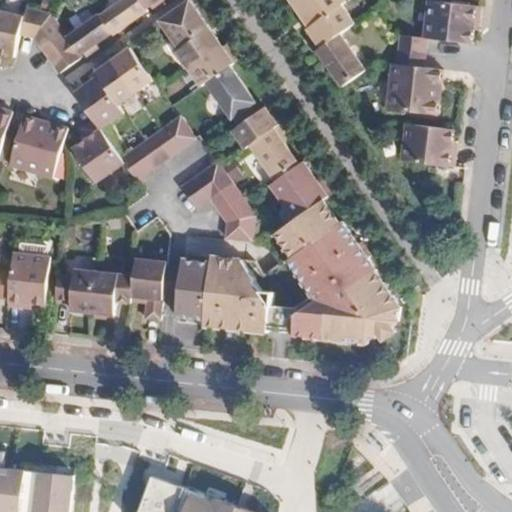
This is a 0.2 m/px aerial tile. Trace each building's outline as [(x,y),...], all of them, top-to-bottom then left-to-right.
[(148,10),(146,8),(140,0),(122,0),(101,15),(112,32),(114,34),(148,10)] [(140,0),(146,8),(158,0),(140,0)] [(347,0),(299,0),(294,3),(311,27),(343,5),(348,1),(347,0)] [(161,22),(181,50),(210,30),(190,1),(161,22)] [(430,2),(427,39),(428,39),(450,41),(453,41),(475,44),(476,26),(477,22),(481,22),(482,7),(430,2)] [(356,24),(343,5),(311,27),(309,29),(322,48),(342,34),(356,24)] [(37,12),(24,7),(20,20),(16,31),(30,36),(37,12)] [(16,31),(20,20),(0,12),(0,50),(9,54),(16,31)] [(30,36),(37,37),(62,71),(81,57),(79,56),(66,38),(51,17),(37,12),(30,36)] [(100,14),(66,38),(79,56),(112,32),(101,15),(100,14)] [(222,46),(210,30),(181,50),(178,52),(190,69),(222,46)] [(342,34),(322,48),(318,51),(344,87),(368,70),(342,34)] [(401,36),(398,64),(425,67),(428,39),(427,39),(401,36)] [(206,83),(231,66),(234,63),(222,46),(190,69),(202,86),(206,83)] [(132,48),(114,61),(138,93),(155,81),(132,48)] [(97,73),(100,77),(121,105),(138,93),(114,61),(97,73)] [(425,67),(398,64),(393,63),(388,108),(439,113),(441,97),(438,97),(439,90),(439,84),(442,84),(444,69),(425,67)] [(231,66),(206,83),(232,119),(235,117),(252,105),(256,102),(231,66)] [(76,93),(96,120),(103,129),(126,112),(121,105),(100,77),(76,93)] [(235,117),(241,125),(258,113),(252,105),(235,117)] [(258,113),(241,125),(234,131),(246,149),(251,146),(275,129),(279,126),(266,107),(258,113)] [(0,148),(12,113),(0,109),(0,148)] [(66,131),(52,126),(51,129),(40,126),(41,123),(24,117),(8,167),(49,181),(66,131)] [(181,118),(124,158),(127,163),(141,182),(198,141),(181,118)] [(98,183),(127,163),(124,158),(103,129),(96,120),(83,129),(90,138),(74,150),(98,183)] [(456,129),(404,123),(400,160),(448,165),(450,148),(450,142),(454,142),(456,129)] [(275,129),(251,146),(277,182),(301,165),(275,129)] [(301,165),(277,182),(272,186),(285,203),(318,180),(305,162),(301,165)] [(228,225),(227,237),(253,241),(254,237),(256,215),(221,164),(185,189),(202,213),(213,206),(228,225)] [(285,203),(296,219),(323,200),(329,195),(318,180),(285,203)] [(367,339),(378,333),(390,325),(399,319),(400,306),(373,270),(376,268),(367,255),(370,253),(361,241),(358,243),(341,220),(339,222),(323,200),(296,219),(274,233),(290,255),(291,256),(289,258),(287,260),(303,282),(300,285),(303,289),(309,296),(305,300),(294,308),(275,306),(270,306),(252,281),(254,280),(254,279),(252,276),(240,259),(209,256),(208,263),(208,266),(181,264),(180,274),(177,303),(176,311),(195,313),(194,319),(202,320),(202,325),(263,332),(263,331),(263,330),(268,330),(272,331),(272,324),(277,324),(290,326),(289,332),(289,333),(289,335),(361,343),(367,339)] [(18,255),(16,274),(13,300),(12,305),(29,307),(29,305),(50,307),(55,259),(18,255)] [(82,314),(97,316),(103,263),(70,259),(66,300),(84,302),(82,314)] [(161,322),(163,302),(166,272),(167,265),(138,262),(137,267),(133,299),(150,301),(149,306),(147,321),(161,322)] [(133,299),(137,267),(103,263),(97,316),(112,317),(113,305),(132,308),(133,304),(133,299)] [(2,272),(0,289),(0,298),(13,300),(16,274),(2,272)] [(163,302),(177,303),(180,274),(166,272),(163,302)] [(272,324),(272,331),(289,332),(290,326),(277,324),(272,324)] [(390,325),(378,333),(383,339),(394,331),(390,325)] [(9,452),(0,450),(0,511),(251,511),(153,476),(139,511),(72,511),(76,476),(5,469),(9,452)]
